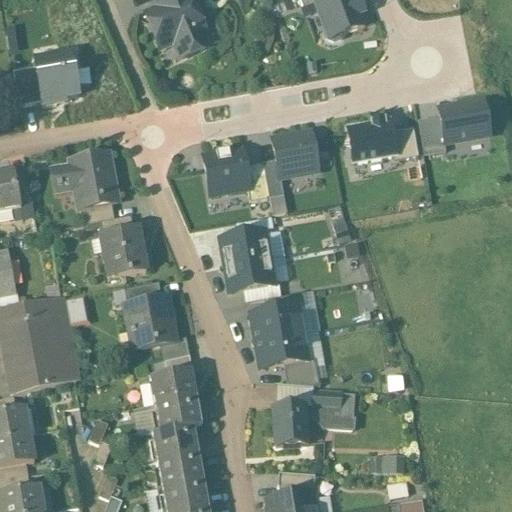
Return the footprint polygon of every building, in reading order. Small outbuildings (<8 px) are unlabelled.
[(161,12),(146,18),(160,51),(175,45),(182,61),(207,51),(200,34),(204,33),(190,0),(188,0),(187,1),(161,12)] [(186,0),(156,0),(161,12),(187,1),(186,0)] [(364,30),(360,18),(363,16),(359,4),(355,5),(353,0),(331,0),(315,6),(329,43),(364,30)] [(60,62),(34,67),(34,72),(41,107),(42,112),(64,108),(63,103),(77,100),(72,74),(78,73),(75,53),(59,56),(60,62)] [(34,72),(12,76),(18,111),(41,107),(34,72)] [(483,106),(437,114),(439,121),(443,148),(489,140),(483,106)] [(445,156),(443,148),(439,121),(417,125),(423,160),(445,156)] [(393,161),(395,160),(391,137),(389,125),(383,126),(383,124),(371,126),(371,129),(346,133),(353,168),(393,161)] [(412,133),(391,137),(395,160),(393,161),(394,165),(417,160),(412,133)] [(278,183),(279,183),(317,176),(310,137),(271,144),(275,165),(278,183)] [(475,147),(451,149),(452,160),(476,158),(475,147)] [(216,160),(203,162),(210,200),(247,193),(248,193),(244,171),(241,155),(228,157),(228,155),(215,158),(216,160)] [(110,157),(74,164),(75,169),(54,173),(58,192),(76,189),(80,208),(111,203),(113,202),(109,185),(115,184),(110,157)] [(283,200),(279,183),(278,183),(275,165),(262,168),(268,203),(283,200)] [(268,203),(262,168),(244,171),(248,193),(247,193),(249,206),(268,203)] [(14,175),(0,177),(0,215),(20,212),(20,210),(14,177),(14,175)] [(26,175),(14,177),(20,210),(32,208),(26,175)] [(111,203),(80,208),(84,228),(102,225),(115,223),(111,203)] [(351,242),(344,218),(333,221),(339,245),(351,242)] [(115,223),(102,225),(105,240),(136,234),(133,219),(115,223)] [(136,234),(105,240),(109,258),(105,259),(110,284),(147,277),(139,234),(136,234)] [(218,242),(222,270),(270,262),(265,234),(218,242)] [(345,264),(346,276),(363,274),(359,246),(337,248),(338,264),(345,264)] [(8,257),(0,258),(0,299),(14,297),(15,297),(8,257)] [(222,270),(227,297),(274,290),(270,262),(222,270)] [(160,286),(124,292),(128,310),(164,303),(160,286)] [(14,297),(0,299),(0,314),(17,312),(14,297)] [(128,310),(125,311),(131,339),(135,338),(137,352),(175,345),(171,325),(168,325),(166,313),(169,313),(167,303),(128,310)] [(61,370),(9,379),(12,401),(16,400),(76,386),(61,304),(49,306),(61,370)] [(0,314),(0,346),(2,346),(9,379),(61,370),(49,306),(17,312),(0,314)] [(249,317),(254,345),(304,337),(299,309),(249,317)] [(254,345),(258,373),(308,365),(304,337),(254,345)] [(189,360),(165,366),(168,379),(192,374),(189,360)] [(168,379),(150,383),(155,410),(197,402),(192,374),(168,379)] [(341,396),(313,395),(312,409),(341,410),(341,396)] [(12,401),(0,404),(0,417),(19,414),(16,400),(12,401)] [(197,402),(155,410),(160,437),(193,431),(201,429),(197,402)] [(304,409),(273,412),(277,449),(308,446),(304,409)] [(137,438),(154,437),(152,410),(135,411),(137,438)] [(0,417),(0,446),(33,440),(28,412),(0,417)] [(100,424),(91,444),(102,449),(103,446),(111,429),(100,424)] [(160,437),(153,438),(158,467),(198,459),(193,431),(160,437)] [(33,440),(0,446),(0,472),(28,467),(38,465),(33,440)] [(113,450),(103,446),(102,449),(93,467),(103,472),(113,450)] [(370,475),(405,476),(406,458),(370,457),(370,475)] [(198,459),(158,467),(163,493),(203,486),(198,459)] [(28,467),(0,472),(0,486),(30,481),(28,467)] [(278,476),(277,489),(311,492),(313,492),(314,479),(278,476)] [(119,483),(108,479),(100,500),(111,504),(112,503),(119,483)] [(30,481),(0,486),(0,494),(1,498),(32,493),(30,481)] [(207,511),(203,486),(163,493),(166,511),(207,511)] [(405,488),(387,490),(389,502),(407,499),(405,488)] [(312,496),(311,492),(277,489),(279,501),(312,496)] [(1,498),(0,498),(0,501),(1,511),(39,511),(36,492),(32,493),(1,498)] [(314,511),(312,496),(279,501),(266,503),(267,511),(314,511)] [(122,511),(124,507),(112,503),(111,504),(107,511),(122,511)]
